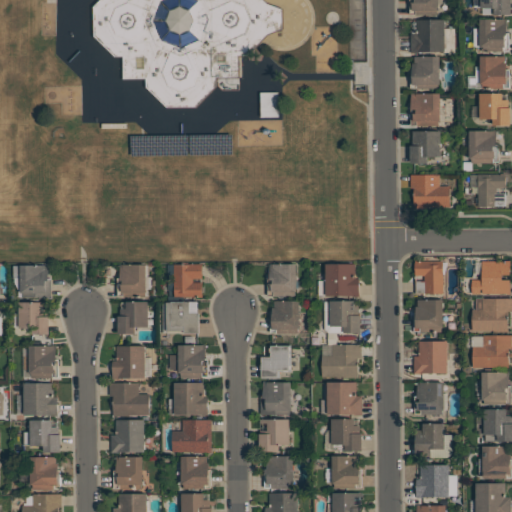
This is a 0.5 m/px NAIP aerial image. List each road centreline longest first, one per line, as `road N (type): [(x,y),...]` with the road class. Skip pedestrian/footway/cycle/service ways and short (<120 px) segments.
road 1 (residential): [(385,0),(390,511)]
road 2 (residential): [(234,311),(237,511)]
road 3 (residential): [(85,314),(87,511)]
road 4 (residential): [(388,245),(511,242)]
